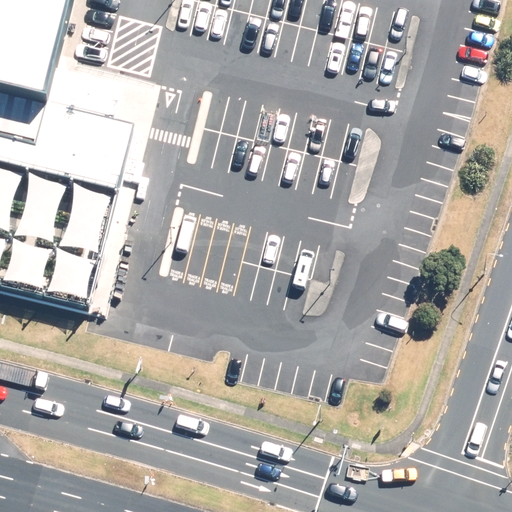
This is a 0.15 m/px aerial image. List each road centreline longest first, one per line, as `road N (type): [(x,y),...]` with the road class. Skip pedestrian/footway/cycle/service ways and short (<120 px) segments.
road 1 (primary): [(0,394),(404,511)]
road 2 (tertiary): [(511,308),(444,511)]
